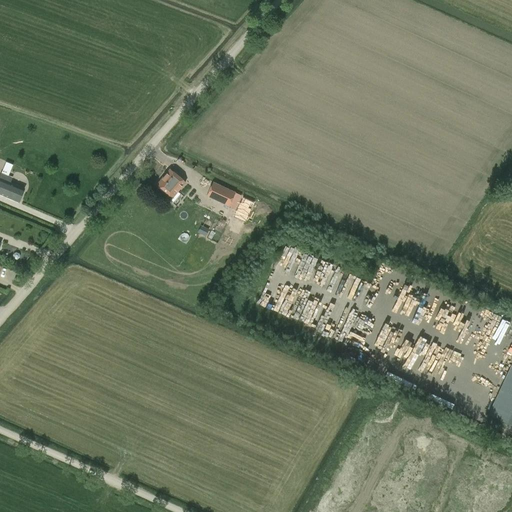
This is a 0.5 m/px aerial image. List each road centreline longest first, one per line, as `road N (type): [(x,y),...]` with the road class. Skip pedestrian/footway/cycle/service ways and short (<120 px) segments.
road 1 (unclassified): [(0,318),(282,0)]
road 2 (unclassified): [(178,511),(0,428)]
